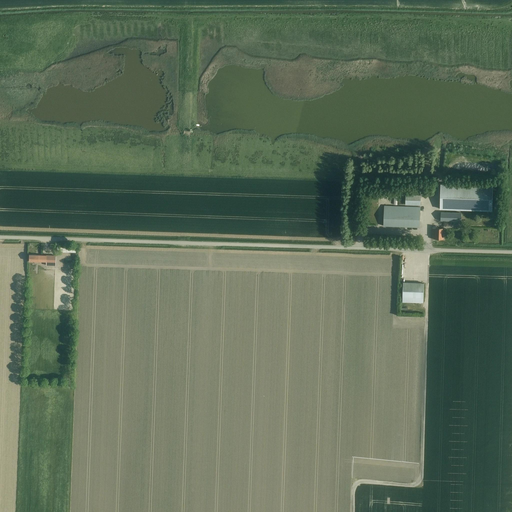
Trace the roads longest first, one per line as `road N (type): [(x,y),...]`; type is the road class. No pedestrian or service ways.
road 1 (unclassified): [(511,252),(0,237)]
road 2 (track): [(352,511),(356,484),(414,485),(421,473),(428,249)]
